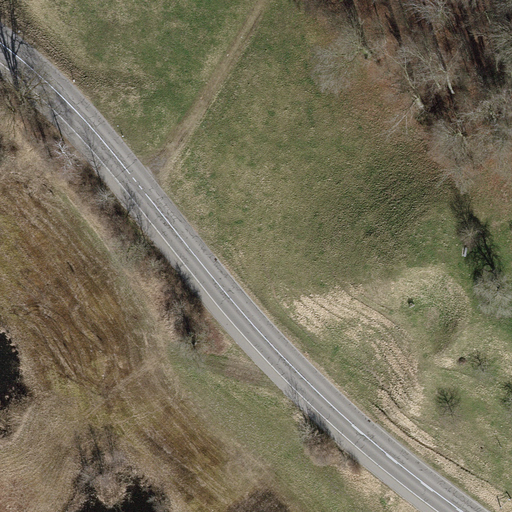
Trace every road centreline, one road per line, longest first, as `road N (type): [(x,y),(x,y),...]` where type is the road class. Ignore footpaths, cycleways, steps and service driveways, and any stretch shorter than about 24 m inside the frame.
road 1 (secondary): [(0,42),(92,128),(317,392),(463,511)]
road 2 (track): [(143,190),(268,0)]
